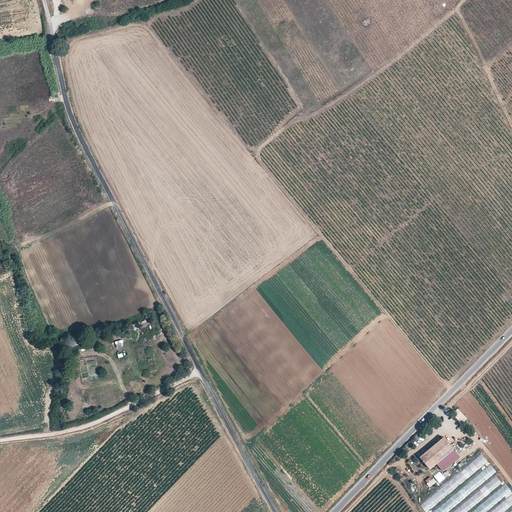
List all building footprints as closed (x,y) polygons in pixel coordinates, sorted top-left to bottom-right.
[(452,414),(462,424),(468,419),(457,408),(452,414)] [(430,471),(454,450),(444,439),(426,455),(421,460),(430,471)] [(445,511),(496,473),(483,455),(419,504),(425,511),(445,511)] [(439,483),(445,478),(439,471),(433,476),(439,483)] [(476,490),(447,511),(465,511),(504,482),(498,475),(477,491),(476,490)] [(431,476),(425,481),(429,488),(436,482),(431,476)] [(511,511),(511,493),(510,492),(511,491),(505,484),(496,491),(494,489),(467,511),(511,511)]
